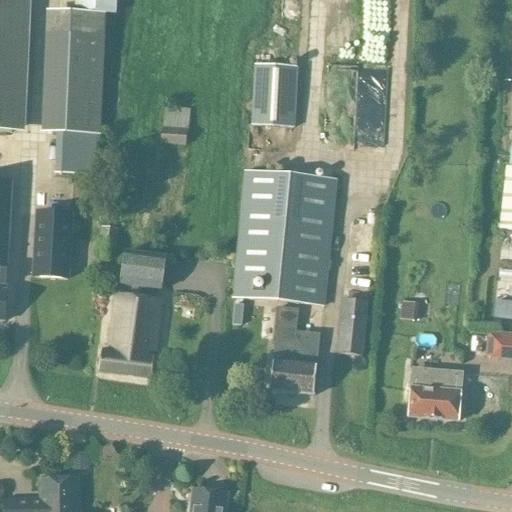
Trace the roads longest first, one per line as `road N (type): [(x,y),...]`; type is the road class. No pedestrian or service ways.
road 1 (tertiary): [(0,412),(511,506)]
road 2 (unknown): [(19,415),(45,0)]
